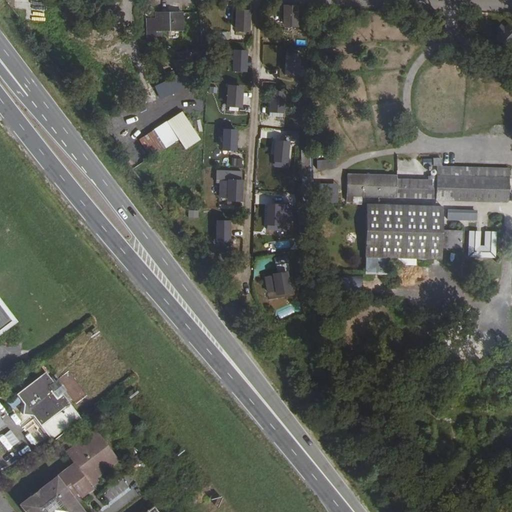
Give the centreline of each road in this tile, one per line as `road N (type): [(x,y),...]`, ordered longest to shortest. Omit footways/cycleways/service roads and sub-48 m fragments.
road 1 (primary): [(237,369),(213,323),(0,47)]
road 2 (primary): [(0,99),(92,220),(237,369)]
road 3 (unknown): [(454,36),(418,59),(406,85),(405,119),(452,143),(511,139)]
road 4 (primary): [(237,369),(342,504)]
